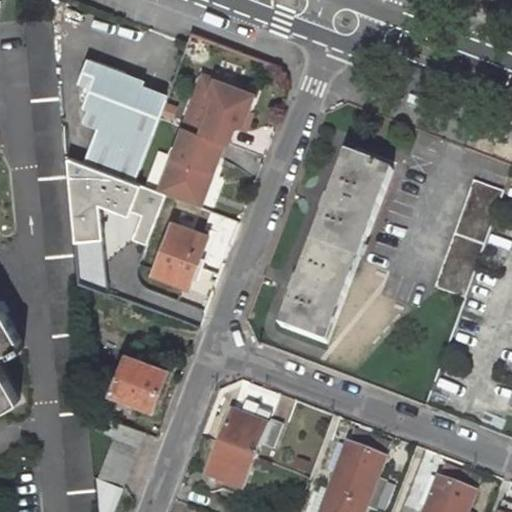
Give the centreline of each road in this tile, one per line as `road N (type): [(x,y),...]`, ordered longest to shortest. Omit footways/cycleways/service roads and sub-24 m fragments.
road 1 (residential): [(216,347),(331,38)]
road 2 (residential): [(216,347),(511,458)]
road 3 (tertiary): [(331,38),(511,106)]
road 4 (residential): [(151,511),(216,347)]
